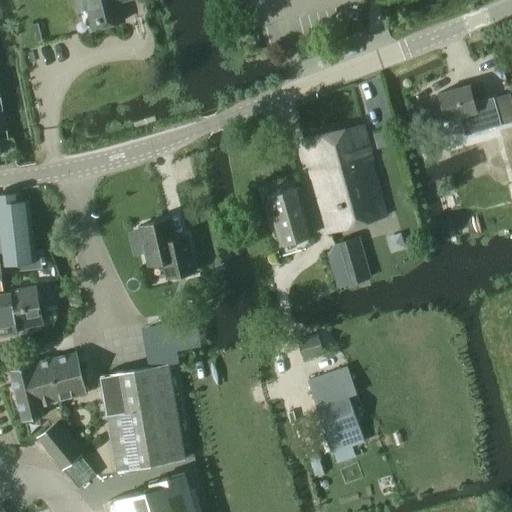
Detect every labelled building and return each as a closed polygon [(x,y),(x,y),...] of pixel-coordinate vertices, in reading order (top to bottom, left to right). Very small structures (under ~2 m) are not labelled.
[(84,0),(92,29),(122,22),(118,2),(127,0),(84,0)] [(480,111),(476,112),(469,85),(439,93),(446,120),(467,114),(470,126),(497,118),(499,124),(511,120),(511,107),(508,94),(478,103),(480,111)] [(363,125),(302,140),(313,178),(314,178),(329,232),(383,217),(369,160),(371,159),(363,125)] [(386,131),(376,134),(379,147),(390,146),(386,131)] [(312,234),(299,187),(268,196),(281,243),(312,234)] [(17,191),(0,192),(0,253),(1,265),(35,261),(33,252),(27,198),(18,199),(17,191)] [(167,277),(195,271),(187,237),(174,240),(169,219),(140,225),(141,229),(136,230),(139,244),(144,243),(149,265),(161,262),(164,264),(167,277)] [(334,246),(329,253),(340,288),(368,280),(356,240),(334,246)] [(10,289),(18,328),(44,322),(36,286),(10,289)] [(10,330),(18,328),(10,289),(11,291),(0,292),(0,334),(10,333),(10,330)] [(324,352),(317,335),(298,340),(304,359),(324,352)] [(76,352),(31,364),(34,377),(53,372),(60,399),(86,393),(83,383),(88,382),(84,368),(80,370),(76,352)] [(14,368),(11,369),(24,420),(43,415),(40,404),(60,399),(53,372),(34,377),(31,364),(29,356),(12,360),(14,368)] [(168,362),(101,374),(117,471),(184,459),(168,362)] [(357,395),(347,366),(315,376),(307,379),(333,452),(363,441),(350,397),(357,395)] [(64,467),(80,454),(56,422),(39,436),(64,467)] [(94,474),(80,454),(64,467),(79,487),(94,474)] [(109,500),(108,501),(110,511),(194,511),(187,484),(184,473),(162,478),(164,485),(152,488),(109,500)]
